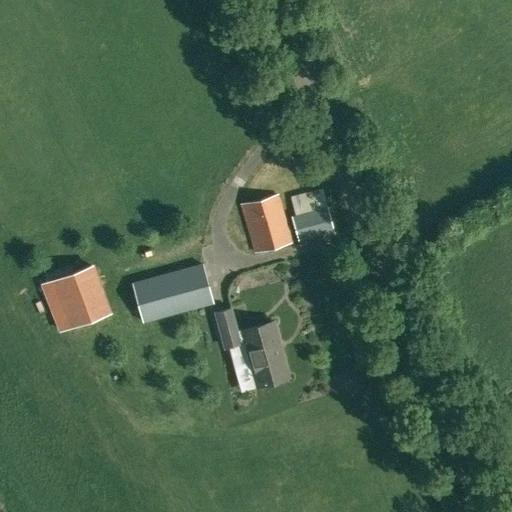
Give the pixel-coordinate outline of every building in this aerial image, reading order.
[(293,242),(278,193),(243,203),(258,252),(293,242)] [(332,232),(326,207),(313,210),(292,216),(298,241),(332,232)] [(214,302),(204,263),(134,283),(144,321),(214,302)] [(112,312),(94,264),(41,283),(60,332),(112,312)] [(225,346),(240,342),(231,308),(216,312),(225,346)] [(274,320),(242,330),(257,385),(290,375),(274,320)] [(364,348),(354,351),(358,362),(367,359),(364,348)] [(498,464),(508,488),(511,486),(511,467),(509,460),(498,464)]
